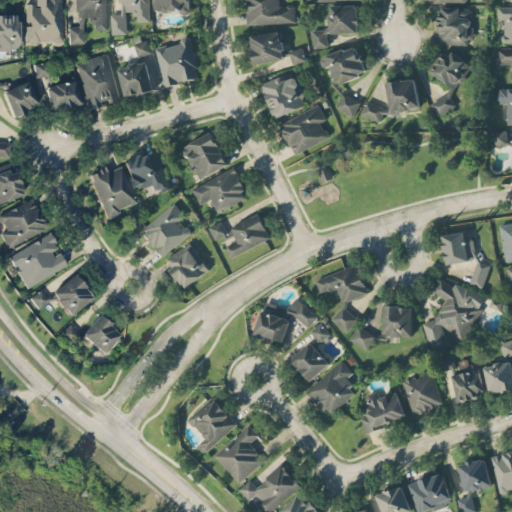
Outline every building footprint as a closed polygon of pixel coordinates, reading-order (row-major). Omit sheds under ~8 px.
[(25,3),(26,41),(62,40),(61,0),(35,0),(36,2),(25,3)] [(106,0),(74,0),(75,15),(90,15),(91,29),(107,28),(106,0)] [(150,20),(149,0),(118,0),(119,13),(111,13),(111,33),(126,33),(126,11),(135,11),(135,21),(150,20)] [(153,0),(154,10),(182,10),(182,13),(190,13),(189,0),(153,0)] [(294,22),(293,4),(279,5),(278,0),(245,0),(247,24),(294,22)] [(358,4),(330,5),(330,32),(358,32),(358,4)] [(511,42),(511,5),(497,6),(498,19),(503,19),(503,42),(511,42)] [(471,7),(439,7),(438,43),(470,44),(471,7)] [(0,48),(19,48),(18,13),(0,13),(0,48)] [(82,25),(67,27),(69,42),(84,41),(82,25)] [(311,30),(313,48),(329,46),(327,28),(311,30)] [(249,35),(254,64),(288,58),(289,64),(304,61),(302,47),(282,51),(279,30),(249,35)] [(156,47),(163,85),(199,78),(190,35),(180,37),(181,42),(156,47)] [(361,101),(341,91),(339,83),(359,77),(364,68),(357,45),(346,49),(344,48),(320,56),(323,68),(330,65),(335,81),(334,82),(340,98),(335,107),(352,116),(361,101)] [(511,80),(511,46),(495,47),(496,64),(510,64),(511,80)] [(455,106),(449,94),(457,83),(460,82),(472,66),(452,51),(439,58),(429,70),(451,86),(444,95),(430,102),(437,116),(455,106)] [(86,108),(101,105),(100,102),(118,98),(108,53),(76,60),(86,108)] [(126,96),(154,89),(146,60),(118,68),(126,96)] [(35,76),(50,74),(48,61),(33,63),(35,76)] [(260,84),(274,118),(307,105),(295,75),(286,79),(284,74),(260,84)] [(386,82),(391,112),(419,107),(414,77),(386,82)] [(12,116),(38,105),(27,79),(2,90),(12,116)] [(48,108),(78,106),(76,81),(46,83),(48,108)] [(511,87),(498,88),(498,103),(508,103),(508,123),(511,123),(511,87)] [(385,108),(366,101),(361,114),(380,121),(385,108)] [(293,153),(328,137),(321,121),(325,119),(319,104),(279,122),(293,153)] [(491,131),(494,146),(508,144),(506,129),(491,131)] [(227,165),(213,132),(182,145),(197,179),(227,165)] [(0,154),(8,155),(8,141),(0,140),(0,154)] [(124,162),(136,190),(154,182),(159,193),(170,188),(154,150),(124,162)] [(0,164),(0,201),(23,193),(11,161),(0,164)] [(106,218),(119,213),(117,208),(135,201),(121,165),(109,169),(107,164),(88,172),(106,218)] [(191,186),(199,203),(211,198),(217,211),(247,198),(235,168),(191,186)] [(0,211),(0,219),(4,230),(0,231),(0,232),(5,246),(46,229),(33,198),(0,211)] [(161,256),(191,232),(180,218),(185,215),(175,203),(140,230),(161,256)] [(230,227),(237,241),(225,247),(231,258),(270,236),(257,212),(230,227)] [(208,226),(215,240),(227,233),(220,220),(208,226)] [(511,259),(511,221),(499,224),(505,261),(511,259)] [(447,264),(476,258),(470,229),(441,235),(447,264)] [(8,254),(25,287),(67,265),(50,232),(8,254)] [(183,287),(209,271),(192,242),(167,257),(173,267),(171,267),(183,287)] [(482,287),(490,264),(478,259),(469,282),(482,287)] [(315,278),(320,294),(339,288),(343,301),(366,294),(357,265),(315,278)] [(51,292),(70,315),(92,295),(73,273),(51,292)] [(446,299),(433,319),(423,322),(430,348),(446,344),(442,326),(461,338),(464,337),(481,308),(481,305),(485,298),(460,283),(452,285),(440,277),(432,290),(446,299)] [(38,308),(49,299),(40,288),(29,297),(38,308)] [(265,300),(253,333),(282,343),(292,315),(293,314),(308,327),(317,315),(295,297),(286,308),(265,300)] [(331,318),(347,331),(357,318),(342,305),(331,318)] [(412,335),(412,306),(384,305),(383,335),(412,335)] [(81,332),(100,352),(119,334),(100,314),(81,332)] [(329,335),(323,322),(311,328),(317,341),(329,335)] [(365,349),(374,336),(360,325),(350,338),(365,349)] [(511,354),(511,338),(500,341),(503,356),(511,354)] [(330,362),(310,341),(291,359),(311,380),(330,362)] [(438,358),(442,371),(455,368),(451,354),(438,358)] [(307,391),(330,415),(356,391),(345,379),(353,372),(341,359),(307,391)] [(483,366),(490,394),(511,388),(511,370),(510,360),(483,366)] [(457,399),(484,395),(479,363),(467,365),(468,371),(452,373),(457,399)] [(442,405),(432,371),(403,380),(413,414),(442,405)] [(364,430),(405,419),(397,391),(378,396),(377,391),(366,394),(369,402),(362,404),(365,415),(361,416),(364,430)] [(188,418),(205,437),(197,444),(206,452),(237,423),(212,396),(188,418)] [(214,456),(239,482),(265,459),(250,442),(259,434),(249,424),(214,456)] [(511,450),(491,455),(499,493),(511,489),(511,450)] [(490,486),(485,458),(459,462),(464,490),(490,486)] [(255,485),(251,479),(239,488),(248,500),(254,496),(265,511),(268,511),(300,488),(283,464),(255,485)] [(421,511),(452,501),(441,472),(407,484),(417,511),(421,511)] [(375,495),(382,511),(408,511),(412,511),(400,484),(375,495)] [(457,496),(460,511),(473,511),(475,511),(471,493),(457,496)] [(321,511),(311,500),(307,503),(299,494),(277,511),(321,511)]
